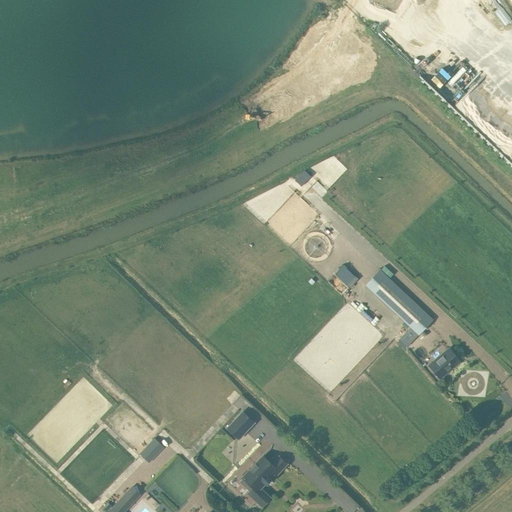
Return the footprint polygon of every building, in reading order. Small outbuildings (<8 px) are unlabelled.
[(307,169),(297,180),(303,186),(313,175),(307,169)] [(313,176),(305,184),(309,188),(317,179),(313,176)] [(308,254),(321,257),(323,243),(310,241),(308,254)] [(346,264),(337,274),(352,286),(360,277),(346,264)] [(396,313),(400,318),(418,334),(432,319),(380,270),(365,285),(396,313)] [(449,348),(429,365),(440,378),(439,377),(451,367),(452,368),(460,361),(449,348)] [(227,427),(237,436),(246,427),(248,429),(254,422),(242,411),(227,427)] [(154,438),(139,454),(149,463),(164,447),(154,438)] [(248,493),(262,506),(270,497),(260,488),(265,483),(266,484),(270,479),(269,478),(274,473),(276,475),(287,463),(279,456),(271,464),(262,455),(242,477),(243,478),(241,481),(246,486),(249,484),(253,488),(248,493)] [(125,508),(116,499),(102,511),(136,511),(144,505),(136,497),(125,508)]
